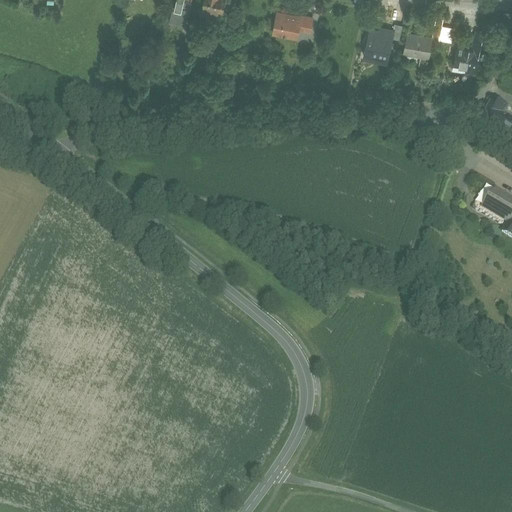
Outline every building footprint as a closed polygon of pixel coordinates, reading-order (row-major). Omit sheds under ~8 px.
[(184,0),(176,0),(176,2),(175,6),(182,8),(183,4),(184,0)] [(203,0),(202,5),(223,9),(224,0),(203,0)] [(190,5),(183,4),(182,8),(175,6),(176,2),(172,1),(168,18),(186,22),(190,5)] [(314,12),(277,5),(273,29),(298,34),(300,25),(311,27),(314,12)] [(440,36),(442,23),(445,11),(437,9),(432,32),(434,33),(433,34),(440,36)] [(395,18),(394,24),(396,25),(394,30),(400,32),(403,20),(395,18)] [(370,23),(363,53),(388,59),(394,30),(396,25),(394,24),(380,21),(379,25),(370,23)] [(455,26),(442,23),(440,36),(452,38),(455,26)] [(408,27),(403,50),(413,52),(412,59),(428,62),(433,34),(434,33),(432,32),(408,27)] [(458,41),(452,67),(478,72),(481,54),(485,55),(490,30),(474,27),(470,43),(458,41)] [(458,83),(452,86),(455,91),(461,87),(458,83)] [(477,120),(511,141),(511,117),(507,115),(511,107),(511,106),(493,95),(477,120)] [(487,213),(498,195),(489,189),(478,207),(487,213)] [(511,199),(500,192),(498,195),(487,213),(485,216),(510,230),(504,240),(511,245),(511,199)]
